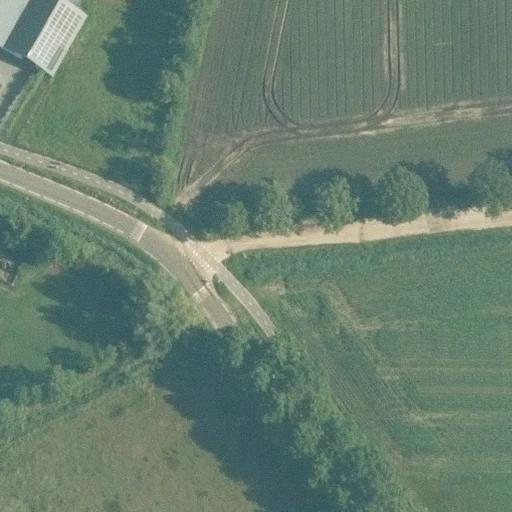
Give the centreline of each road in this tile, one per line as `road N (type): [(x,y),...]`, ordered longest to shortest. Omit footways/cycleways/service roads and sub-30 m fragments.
road 1 (tertiary): [(350,511),(175,262),(113,217),(0,170)]
road 2 (track): [(175,262),(200,250),(511,214)]
